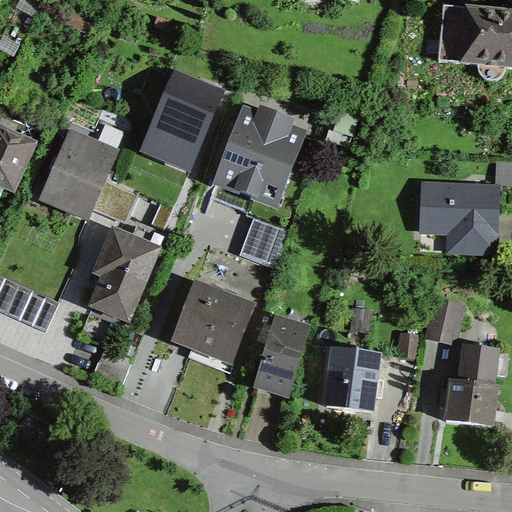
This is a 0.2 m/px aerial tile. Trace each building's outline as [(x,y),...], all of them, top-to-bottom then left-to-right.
[(511,12),(444,7),(440,63),(479,65),(479,67),(480,71),(482,75),(485,79),(488,81),(492,81),(496,81),(500,79),(503,76),(505,72),(506,69),(511,69),(511,12)] [(351,101),(346,100),(338,130),(354,134),(360,110),(350,107),(351,101)] [(261,120),(244,113),(217,182),(254,197),(258,199),(262,189),(281,196),(305,137),(287,130),(291,121),(264,111),(261,120)] [(5,189),(14,193),(36,146),(0,129),(0,199),(0,200),(5,189)] [(118,152),(72,132),(45,194),(91,214),(93,209),(105,181),(118,152)] [(105,181),(93,209),(107,215),(119,188),(105,181)] [(254,197),(217,182),(211,198),(248,213),(254,197)] [(499,188),(424,186),(422,233),(463,234),(463,253),(497,254),(499,188)] [(139,196),(119,188),(107,215),(127,224),(139,196)] [(128,321),(158,250),(114,232),(96,275),(104,278),(92,306),(128,321)] [(196,285),(174,340),(194,348),(191,357),(229,372),(255,309),(235,301),(236,299),(223,293),(222,296),(196,285)] [(434,299),(426,339),(455,345),(464,306),(434,299)] [(268,346),(256,388),(289,398),(310,330),(279,320),(268,346)] [(403,326),(402,336),(419,337),(420,328),(403,326)] [(402,336),(400,357),(418,358),(419,337),(402,336)] [(466,347),(462,383),(493,387),(494,376),(505,377),(508,356),(497,354),(498,350),(466,347)] [(105,348),(100,362),(128,373),(134,359),(105,348)] [(334,367),(332,367),(327,407),(373,412),(375,397),(376,382),(378,372),(354,370),(355,358),(335,355),(334,367)] [(100,362),(94,375),(123,387),(128,373),(100,362)] [(384,383),(376,382),(375,397),(383,398),(384,383)] [(449,407),(447,422),(492,427),(498,387),(493,387),(462,383),(452,382),(451,391),(449,407)] [(449,407),(451,391),(443,390),(440,406),(449,407)] [(32,415),(18,433),(41,449),(54,431),(32,415)]
